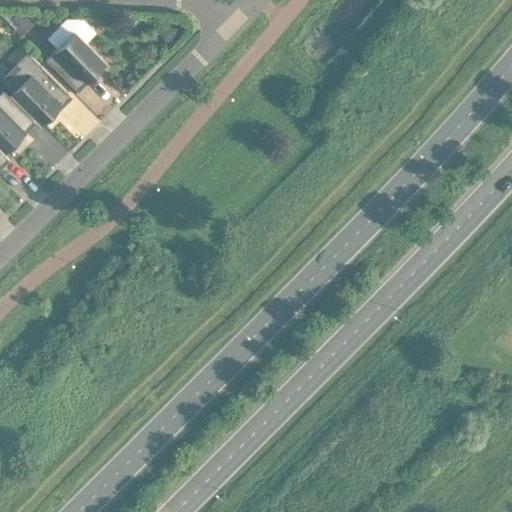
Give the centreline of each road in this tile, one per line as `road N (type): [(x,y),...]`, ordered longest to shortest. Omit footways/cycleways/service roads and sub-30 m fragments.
road 1 (primary): [(511,64),(367,222),(77,511)]
road 2 (primary): [(173,511),(511,165)]
road 3 (residential): [(0,250),(252,4)]
